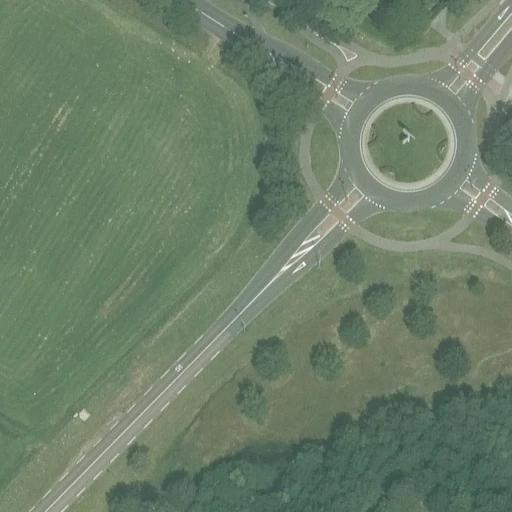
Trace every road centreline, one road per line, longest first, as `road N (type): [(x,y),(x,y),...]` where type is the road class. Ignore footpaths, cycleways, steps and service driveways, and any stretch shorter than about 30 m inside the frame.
road 1 (primary): [(47,511),(365,188)]
road 2 (primary): [(359,113),(179,0)]
